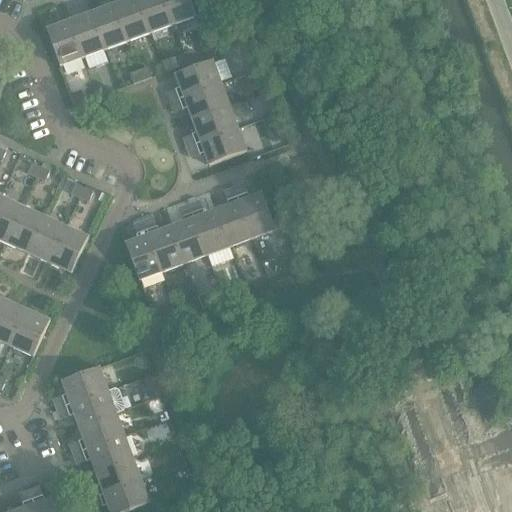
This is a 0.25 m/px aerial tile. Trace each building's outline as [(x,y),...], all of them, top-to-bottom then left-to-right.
[(129,44),(151,36),(137,0),(135,0),(115,8),(129,44)] [(163,0),(137,0),(151,36),(174,27),(163,0)] [(190,0),(163,0),(174,27),(198,19),(190,0)] [(115,8),(93,16),(107,53),(129,44),(115,8)] [(93,16),(70,24),(84,61),(107,53),(93,16)] [(62,69),(84,61),(70,24),(48,32),(62,69)] [(194,52),(185,55),(189,66),(198,62),(194,52)] [(185,55),(176,59),(180,69),(189,66),(185,55)] [(168,95),(171,105),(223,86),(214,63),(177,77),(182,90),(168,95)] [(149,68),(140,72),(144,82),(153,79),(149,68)] [(140,72),(131,75),(135,86),(144,82),(140,72)] [(104,85),(95,88),(99,99),(108,96),(104,85)] [(231,108),(223,86),(171,105),(175,115),(189,110),(194,122),(231,108)] [(95,88),(86,92),(90,102),(99,99),(95,88)] [(184,140),(188,150),(239,130),(231,108),(194,122),(198,135),(184,140)] [(248,154),(239,130),(188,150),(192,160),(206,154),(211,167),(248,154)] [(32,165),(28,175),(37,179),(41,169),(32,165)] [(41,169),(37,179),(46,183),(51,174),(41,169)] [(76,186),(72,196),(81,200),(85,190),(76,186)] [(245,186),(235,190),(254,241),(277,233),(263,195),(250,199),(245,186)] [(85,190),(81,200),(89,204),(94,194),(85,190)] [(217,212),(231,250),(254,241),(235,190),(225,193),(230,207),(217,212)] [(24,208),(2,198),(0,204),(0,242),(7,246),(24,208)] [(200,203),(189,207),(208,258),(231,250),(217,212),(205,216),(200,203)] [(185,224),(171,229),(185,266),(208,258),(189,207),(180,210),(185,224)] [(46,218),(24,208),(7,246),(29,255),(46,218)] [(29,255),(50,265),(67,228),(46,218),(29,255)] [(155,219),(144,223),(163,275),(185,266),(171,229),(160,233),(155,219)] [(140,283),(163,275),(144,223),(134,227),(140,241),(127,246),(140,283)] [(90,239),(67,228),(50,265),(73,276),(90,239)] [(0,317),(0,342),(12,348),(28,312),(7,302),(0,317)] [(50,322),(28,312),(12,348),(34,358),(50,322)] [(58,412),(109,393),(100,370),(63,383),(68,396),(54,402),(58,412)] [(76,417),(80,429),(117,415),(124,413),(126,409),(119,392),(116,391),(109,393),(58,412),(62,422),(76,417)] [(75,456),(125,437),(117,415),(80,429),(85,441),(71,446),(75,456)] [(92,461),(97,474),(134,460),(125,437),(75,456),(78,466),(92,461)] [(91,501),(142,482),(134,460),(97,474),(101,486),(88,492),(91,501)] [(133,511),(151,505),(142,482),(91,501),(95,511),(109,506),(110,511),(133,511)] [(30,492),(37,511),(63,511),(58,497),(44,502),(39,489),(30,492)] [(37,511),(30,492),(20,496),(25,510),(18,511),(37,511)]
